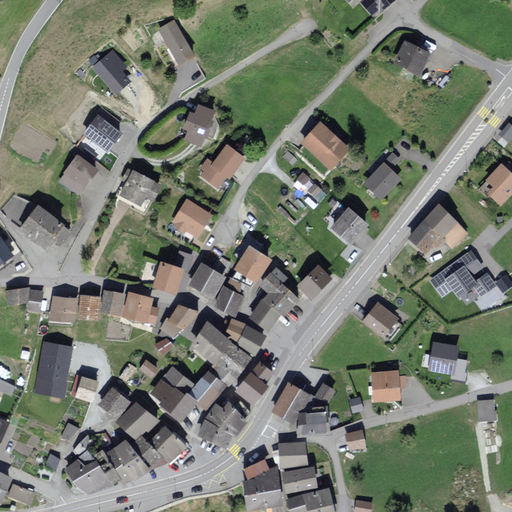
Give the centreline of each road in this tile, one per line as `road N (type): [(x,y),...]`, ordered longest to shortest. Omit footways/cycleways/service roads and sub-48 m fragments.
road 1 (residential): [(303,29),(147,123),(95,203),(60,282)]
road 2 (secondary): [(511,89),(299,353)]
road 3 (residential): [(408,21),(389,26),(293,125),(256,168),(217,237)]
road 4 (residential): [(60,282),(211,308),(299,353)]
road 5 (secondary): [(256,427),(204,473),(69,510)]
road 6 (unclassified): [(324,438),(511,384)]
road 7 (secondary): [(0,110),(21,48),(54,0)]
